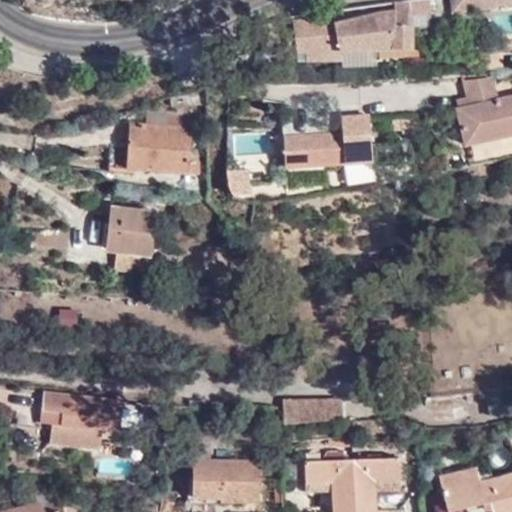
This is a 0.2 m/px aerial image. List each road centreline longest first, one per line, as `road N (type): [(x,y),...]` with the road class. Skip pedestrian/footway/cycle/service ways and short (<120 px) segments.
road 1 (unknown): [(0,370),(291,393)]
road 2 (secondary): [(0,13),(61,42),(109,46),(160,39),(247,0)]
